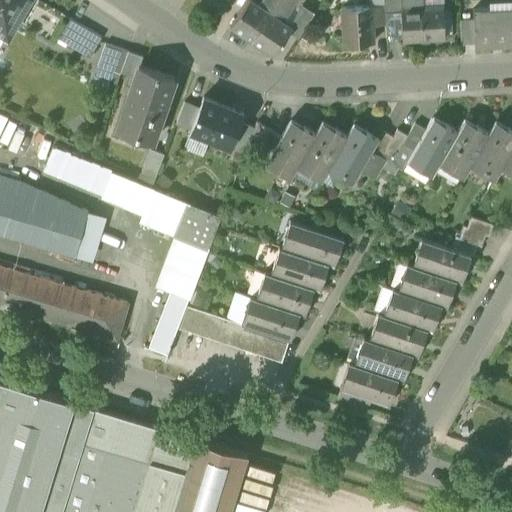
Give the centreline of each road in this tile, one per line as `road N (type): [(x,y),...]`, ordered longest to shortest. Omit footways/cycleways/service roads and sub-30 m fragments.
road 1 (residential): [(0,338),(403,463)]
road 2 (residential): [(191,47),(285,86),(511,75)]
road 3 (residential): [(511,281),(403,463)]
